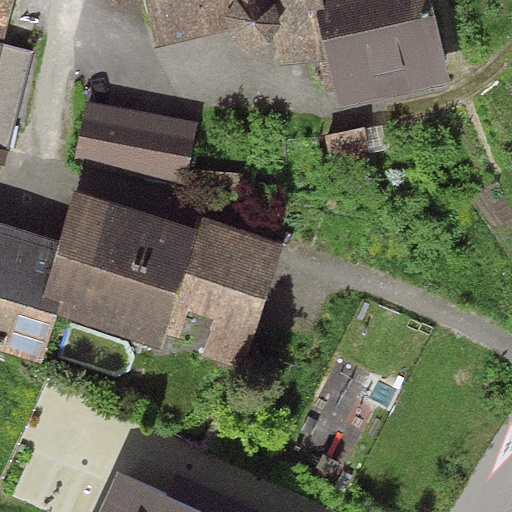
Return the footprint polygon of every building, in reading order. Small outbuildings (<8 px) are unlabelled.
[(0,0),(0,44),(14,48),(25,0),(0,0)] [(145,0),(153,37),(232,18),(238,29),(252,36),(267,35),(276,29),(283,53),(324,43),(315,1),(319,0),(145,0)] [(433,0),(319,0),(315,1),(324,43),(335,95),(449,72),(433,0)] [(37,54),(0,45),(0,149),(13,152),(37,54)] [(196,124),(84,103),(72,164),(185,185),(196,124)] [(64,251),(0,229),(0,358),(44,373),(62,320),(163,353),(167,342),(243,367),(284,245),(206,220),(201,234),(83,195),(64,251)] [(206,511),(121,474),(104,511),(206,511)]
